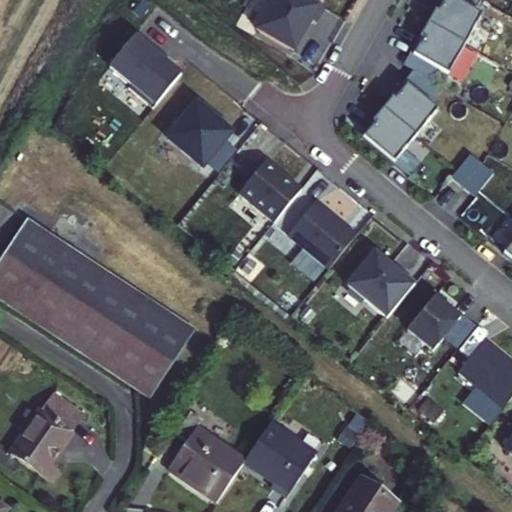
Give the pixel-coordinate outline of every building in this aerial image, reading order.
[(314,22),(323,7),(310,0),(271,0),(255,29),(292,50),(310,19),(314,22)] [(433,10),(425,23),(463,45),(481,15),(471,10),(454,0),(441,0),(435,11),(433,10)] [(454,0),(471,10),(476,0),(454,0)] [(420,38),(410,55),(436,70),(446,75),(463,45),(425,23),(417,37),(420,38)] [(158,57),(134,37),(109,68),(131,86),(128,90),(152,110),(180,76),(158,57)] [(410,55),(403,67),(412,73),(429,82),(436,70),(410,55)] [(412,73),(403,84),(427,104),(440,88),(429,82),(412,73)] [(388,98),(379,109),(413,138),(435,111),(427,104),(403,84),(390,99),(388,98)] [(168,137),(202,166),(231,132),(197,103),(168,137)] [(371,123),(361,136),(393,162),(404,149),(413,138),(379,109),(369,121),(371,123)] [(420,162),(404,149),(393,162),(409,175),(420,162)] [(451,178),(463,188),(482,165),(470,155),(451,178)] [(238,194),(273,224),(301,191),(265,161),(238,194)] [(482,165),(463,188),(475,198),(494,174),(482,165)] [(287,236),(328,270),(356,236),(315,202),(287,236)] [(195,329),(26,218),(0,258),(0,300),(123,381),(149,398),(195,329)] [(511,239),(502,251),(511,259),(511,239)] [(387,319),(416,284),(403,274),(401,276),(374,253),(347,286),(387,319)] [(407,331),(433,352),(444,339),(460,319),(435,298),(407,331)] [(463,316),(460,319),(444,339),(457,350),(476,327),(463,316)] [(458,374),(502,411),(511,399),(511,363),(485,341),(458,374)] [(84,416),(52,393),(9,452),(51,482),(59,471),(49,464),(84,416)] [(175,435),(186,443),(196,428),(202,420),(191,412),(175,435)] [(272,422),(246,461),(279,483),(275,489),(288,497),(318,452),(272,422)] [(246,461),(196,428),(186,443),(167,471),(218,504),(246,461)] [(511,434),(503,450),(511,455),(511,434)] [(390,511),(397,503),(361,478),(336,511),(390,511)] [(0,511),(7,511),(10,508),(0,501),(0,511)]
